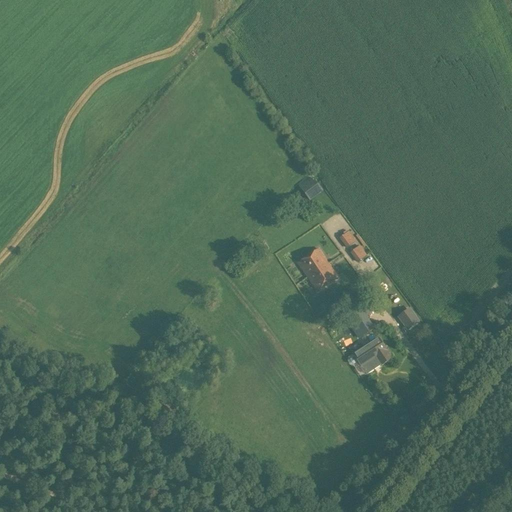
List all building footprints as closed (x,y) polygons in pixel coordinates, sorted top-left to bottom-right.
[(310,202),(323,191),(312,177),(299,187),(310,202)] [(356,242),(349,232),(339,239),(347,249),(356,242)] [(367,256),(359,246),(350,253),(358,263),(367,256)] [(337,279),(318,249),(297,263),(317,292),(337,279)] [(399,317),(409,330),(419,323),(408,310),(399,317)] [(356,334),(359,339),(374,329),(371,324),(356,334)] [(353,354),(353,355),(349,358),(348,361),(350,364),(353,365),(358,362),(361,367),(369,362),(370,364),(377,359),(381,366),(392,359),(378,338),(353,354)]
